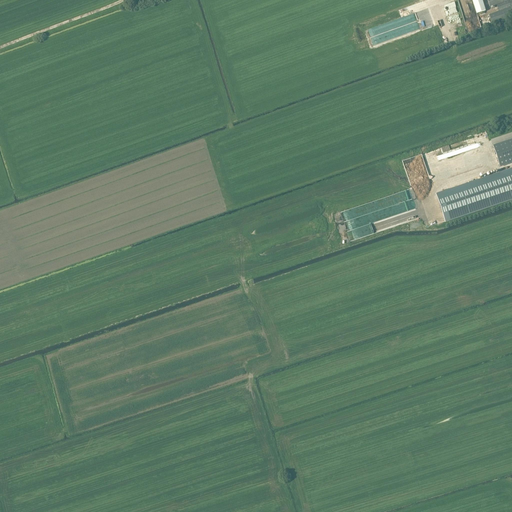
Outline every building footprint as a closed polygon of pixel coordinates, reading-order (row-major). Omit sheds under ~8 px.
[(485,12),(481,0),(471,0),(476,14),(485,12)] [(511,18),(511,0),(487,0),(490,8),(496,6),(499,12),(489,16),(492,25),(511,18)] [(511,163),(511,140),(496,146),(504,167),(511,163)] [(444,147),(425,154),(430,169),(449,163),(444,147)] [(511,169),(436,195),(445,220),(511,198),(511,169)]
